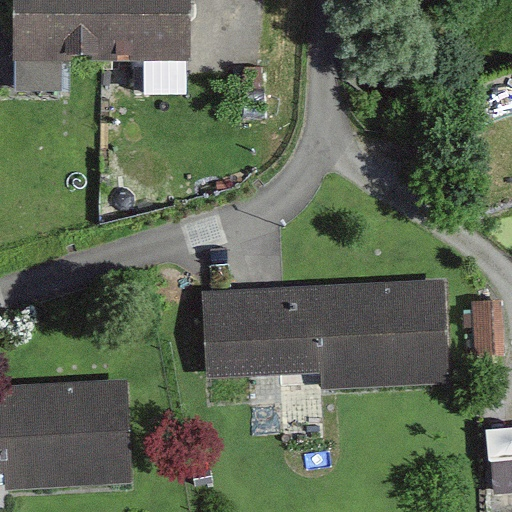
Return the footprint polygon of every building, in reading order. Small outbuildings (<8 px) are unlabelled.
[(104,60),(104,0),(16,0),(16,59),(104,60)] [(192,61),(192,0),(104,0),(104,60),(192,61)] [(443,283),(206,296),(211,382),(319,376),(320,391),(449,384),(443,283)] [(505,301),(475,302),(475,349),(505,349),(505,301)] [(125,384),(0,390),(0,476),(3,477),(4,493),(131,485),(125,384)] [(511,416),(493,419),(501,483),(511,481),(511,416)]
